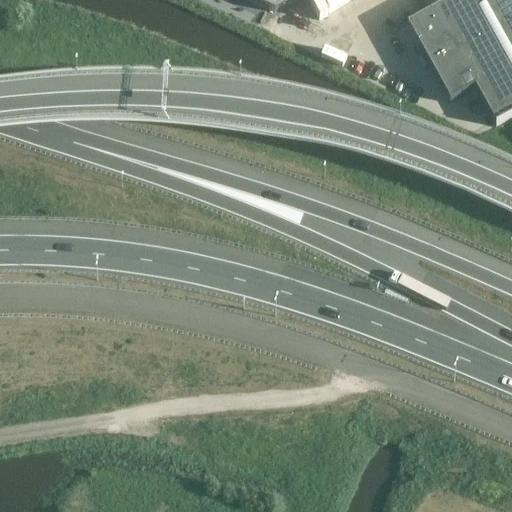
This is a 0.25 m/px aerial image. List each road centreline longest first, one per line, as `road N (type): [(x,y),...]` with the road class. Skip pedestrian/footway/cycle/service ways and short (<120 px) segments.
road 1 (motorway): [(511,339),(337,248),(0,121)]
road 2 (motorway): [(511,287),(313,206),(0,116)]
road 3 (motorway): [(0,295),(106,299),(223,321),(511,429)]
road 4 (motorway): [(511,380),(272,289),(115,257),(0,252)]
road 5 (motorway): [(511,203),(391,157),(287,130),(131,112),(0,116)]
